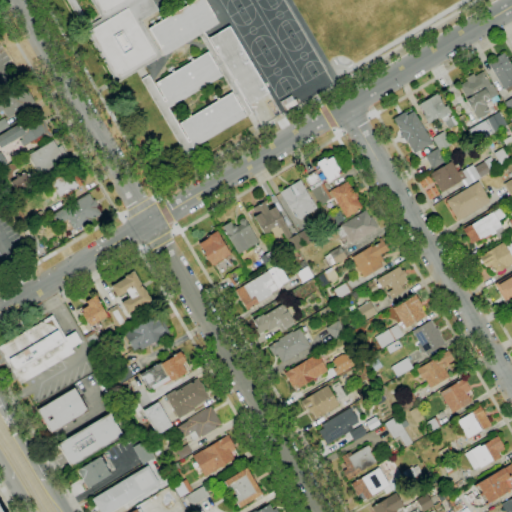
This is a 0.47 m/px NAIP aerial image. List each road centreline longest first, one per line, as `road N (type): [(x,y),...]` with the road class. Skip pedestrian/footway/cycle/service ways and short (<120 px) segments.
road 1 (residential): [(321,511),(16,0)]
road 2 (tertiary): [(0,311),(511,7)]
road 3 (residential): [(511,388),(347,106)]
road 4 (primary): [(68,511),(0,401)]
